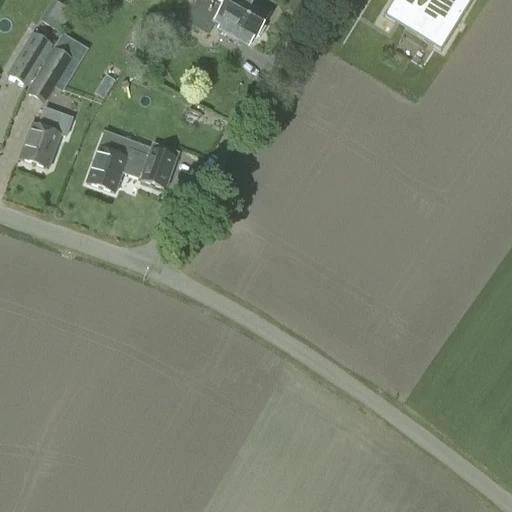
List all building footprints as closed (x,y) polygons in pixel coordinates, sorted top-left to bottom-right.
[(52,0),(40,22),(59,34),(72,11),(53,0),(52,0)] [(218,0),(213,10),(200,2),(187,25),(209,37),(217,24),(223,27),(221,29),(251,46),(255,38),(257,40),(271,16),(243,0),(218,0)] [(476,0),(452,0),(448,6),(444,4),(442,4),(441,5),(439,6),(433,22),(434,24),(435,25),(438,27),(457,33),(476,0)] [(26,90),(51,48),(32,36),(6,78),(26,90)] [(44,107),(71,61),(52,50),(25,96),(44,107)] [(17,161),(48,172),(65,125),(62,119),(47,113),(41,116),(37,127),(30,125),(17,161)] [(118,139),(103,133),(84,184),(114,195),(122,175),(164,190),(175,158),(150,150),(148,157),(116,146),(118,139)]
